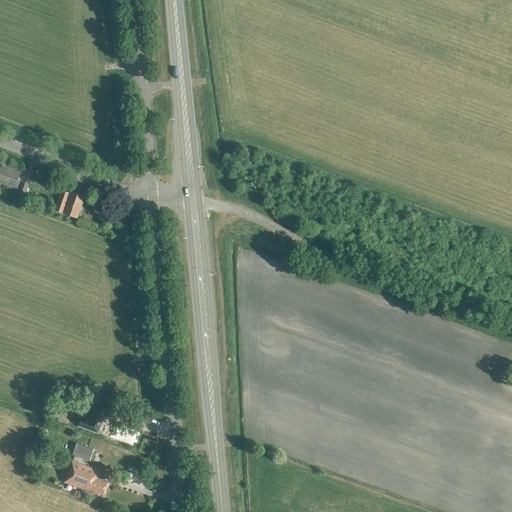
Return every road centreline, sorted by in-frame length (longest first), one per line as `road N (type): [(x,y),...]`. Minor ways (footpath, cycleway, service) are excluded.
road 1 (track): [(198,198),(256,218),(335,261),(511,327)]
road 2 (unclassified): [(181,511),(152,196)]
road 3 (primary): [(186,198),(218,477)]
road 4 (primary): [(218,477),(198,198)]
road 5 (primary): [(198,198),(179,0)]
road 6 (primary): [(169,0),(186,198)]
road 7 (unclassified): [(152,196),(133,0)]
road 8 (tertiary): [(152,196),(0,141)]
